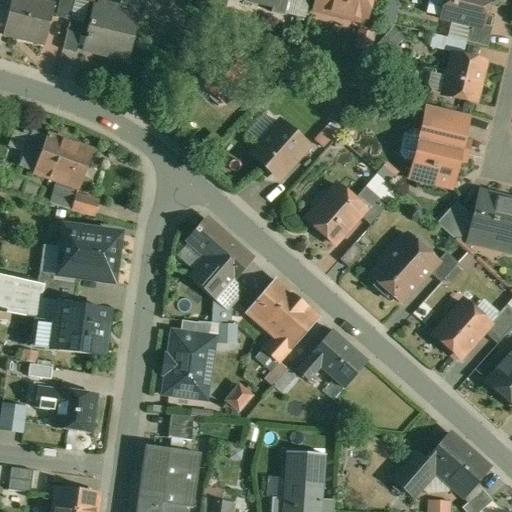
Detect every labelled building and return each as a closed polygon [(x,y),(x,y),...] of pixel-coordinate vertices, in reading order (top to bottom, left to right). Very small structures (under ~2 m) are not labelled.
[(54,4),(35,0),(12,0),(4,36),(44,46),(54,4)] [(74,0),(60,0),(56,17),(70,21),(70,20),(74,0)] [(142,0),(121,0),(120,4),(140,9),(142,0)] [(250,0),(273,6),(272,13),(285,16),(288,0),(250,0)] [(371,0),(316,0),(314,10),(366,23),(371,0)] [(488,0),(446,0),(446,4),(451,5),(448,20),(468,25),(482,28),(483,25),(488,0)] [(123,7),(99,1),(97,8),(94,8),(84,49),(127,60),(137,19),(121,15),(123,7)] [(84,23),(70,20),(70,21),(63,50),(76,53),(84,23)] [(482,28),(468,25),(464,42),(486,47),(488,46),(492,29),(491,27),(483,25),(482,28)] [(253,73),(227,49),(198,80),(211,92),(209,99),(218,106),(225,105),(253,73)] [(485,63),(453,55),(444,95),(475,102),(480,84),(482,82),(484,76),(482,73),(485,63)] [(468,116),(443,110),(437,135),(462,141),(468,116)] [(309,148),(280,122),(269,135),(263,129),(253,141),(259,147),(251,155),(266,169),(269,166),(282,178),(309,148)] [(46,137),(32,132),(30,137),(22,162),(20,168),(34,173),(46,137)] [(437,135),(422,132),(415,163),(421,164),(417,180),(451,189),(458,160),(461,161),(465,142),(462,141),(437,135)] [(20,134),(12,158),(22,162),(30,137),(20,134)] [(93,151),(47,136),(46,137),(34,173),(34,175),(57,183),(79,190),(80,190),(93,151)] [(373,191),(395,204),(404,189),(381,177),(373,191)] [(79,190),(57,183),(50,205),(94,218),(98,202),(77,196),(79,190)] [(354,201),(337,186),(329,195),(326,193),(322,193),(312,204),(313,208),(315,210),(307,220),(335,245),(360,217),(365,211),(354,201)] [(388,206),(366,187),(354,201),(365,211),(360,217),(370,226),(388,206)] [(511,201),(481,194),(475,216),(470,236),(502,243),(500,249),(511,252),(511,201)] [(456,202),(437,224),(456,242),(466,235),(470,236),(475,216),(470,215),(456,202)] [(226,237),(206,220),(198,230),(197,230),(195,232),(196,233),(188,241),(190,242),(188,244),(206,261),(191,279),(216,301),(233,281),(252,260),(226,237)] [(120,235),(65,227),(58,277),(81,280),(82,272),(113,277),(112,285),(113,285),(120,235)] [(438,262),(408,235),(371,277),(401,304),(429,273),(438,263),(438,262)] [(355,244),(340,260),(349,268),(364,252),(355,244)] [(446,253),(438,262),(438,263),(429,273),(441,283),(458,264),(446,253)] [(58,277),(40,274),(38,285),(46,286),(71,292),(79,294),(81,280),(58,277)] [(0,312),(26,313),(26,276),(0,275),(0,312)] [(246,292),(233,281),(216,301),(229,311),(246,292)] [(318,319),(275,281),(247,312),(269,331),(257,344),(263,350),(273,359),(268,365),(274,370),(279,364),(318,319)] [(71,292),(46,286),(43,297),(33,295),(28,317),(42,320),(46,301),(68,306),(71,292)] [(464,304),(451,319),(449,318),(435,334),(462,358),(484,333),(490,326),(489,325),(464,304)] [(511,328),(511,309),(507,305),(489,325),(490,326),(484,333),(497,345),(511,328)] [(186,308),(165,306),(164,318),(184,320),(186,308)] [(109,313),(75,308),(72,330),(69,350),(69,352),(103,357),(109,313)] [(210,324),(198,323),(198,324),(184,322),(182,336),(207,339),(210,324)] [(231,325),(219,324),(219,337),(235,338),(236,326),(231,325)] [(72,330),(39,325),(36,346),(69,350),(72,330)] [(368,362),(332,331),(297,372),(309,382),(321,368),(345,389),(368,362)] [(182,336),(174,335),(166,393),(204,399),(213,340),(182,336)] [(511,354),(488,382),(511,403),(511,354)] [(53,368),(30,365),(28,377),(51,380),(53,368)] [(287,369),(273,386),(283,393),(296,377),(287,369)] [(239,387),(227,401),(239,411),(251,397),(239,387)] [(62,393),(38,390),(36,410),(60,413),(62,393)] [(99,397),(63,392),(62,393),(60,413),(57,430),(94,435),(99,397)] [(6,432),(29,432),(29,404),(6,404),(6,432)] [(172,415),(172,448),(198,448),(198,415),(172,415)] [(489,469),(450,434),(426,462),(416,454),(393,480),(414,499),(436,473),(464,498),(489,469)] [(200,455),(146,447),(137,511),(185,511),(185,508),(192,509),(200,455)] [(322,454),(282,452),(279,499),(268,498),(267,511),(330,511),(331,499),(320,499),(322,454)] [(33,471),(12,469),(9,490),(30,493),(33,471)] [(450,492),(441,484),(425,502),(434,510),(450,492)] [(97,511),(99,495),(56,489),(52,511),(97,511)] [(233,511),(235,504),(213,500),(211,511),(233,511)]
